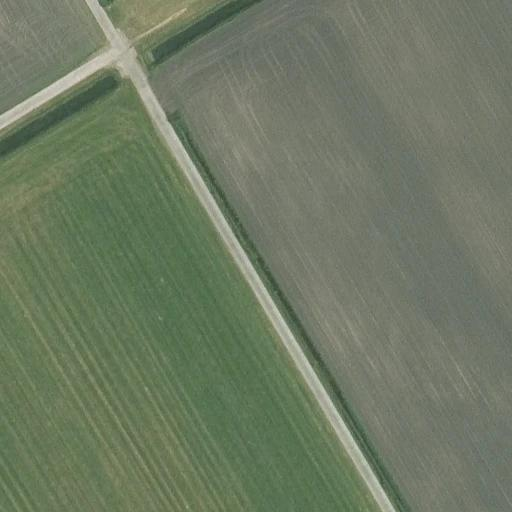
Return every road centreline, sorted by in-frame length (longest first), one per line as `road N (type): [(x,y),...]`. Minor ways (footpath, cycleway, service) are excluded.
road 1 (track): [(387,511),(90,0)]
road 2 (track): [(119,49),(0,121)]
